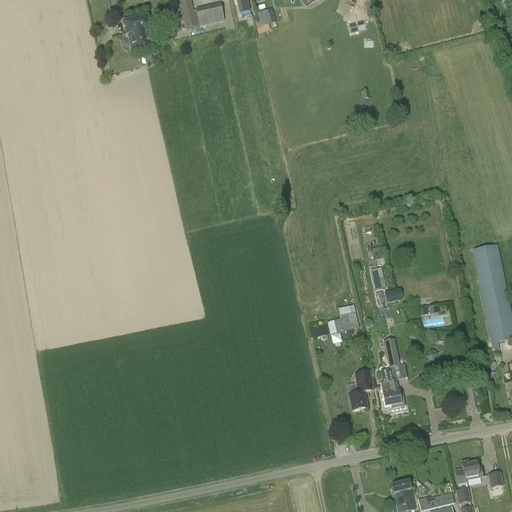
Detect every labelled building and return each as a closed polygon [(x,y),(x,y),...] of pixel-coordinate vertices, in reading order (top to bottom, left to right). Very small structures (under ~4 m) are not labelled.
[(194,20),(189,0),(178,0),(183,22),(194,20)] [(236,0),(238,14),(251,13),(248,0),(236,0)] [(224,22),(220,5),(195,11),(199,28),(224,22)] [(268,11),(257,14),(263,34),(270,32),(269,26),(272,25),(268,11)] [(123,23),(126,35),(128,35),(132,51),(152,47),(148,30),(150,30),(148,17),(123,23)] [(472,253),(492,345),(511,341),(511,319),(497,246),(472,253)] [(374,291),(386,288),(381,269),(370,272),(374,291)] [(398,285),(407,282),(404,274),(395,277),(398,285)] [(400,290),(384,293),(386,303),(403,300),(400,290)] [(426,309),(418,311),(419,318),(428,316),(426,309)] [(327,324),(330,336),(359,329),(355,313),(339,317),(340,321),(327,324)] [(327,326),(314,328),(315,338),(328,336),(327,326)] [(332,345),(341,343),(340,334),(331,336),(332,345)] [(380,372),(382,385),(380,385),(384,408),(401,405),(397,382),(406,380),(404,366),(399,367),(394,341),(383,343),(388,371),(380,372)] [(363,394),(373,392),(369,373),(359,375),(362,385),(347,388),(349,397),(348,397),(352,413),(366,410),(363,394)] [(458,506),(459,506),(460,511),(459,511),(472,511),(472,508),(471,508),(466,485),(467,485),(466,482),(479,480),(482,479),(480,470),(477,471),(476,464),(465,466),(464,464),(461,464),(462,472),(455,473),(457,487),(458,487),(459,493),(455,493),(458,506)] [(490,490),(502,488),(499,475),(488,477),(490,490)] [(412,511),(415,511),(410,492),(411,491),(409,483),(389,488),(392,496),(393,496),(397,511),(412,511)] [(430,498),(417,501),(419,511),(427,511),(454,505),(451,495),(430,500),(430,498)]
